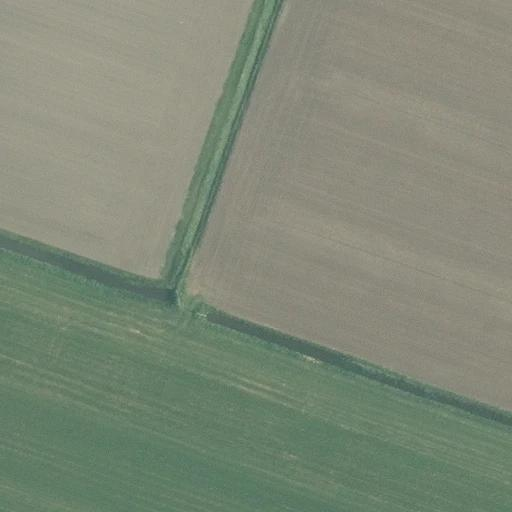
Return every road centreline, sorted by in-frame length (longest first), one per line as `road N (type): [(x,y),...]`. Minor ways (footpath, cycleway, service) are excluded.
road 1 (track): [(175,330),(0,269)]
road 2 (track): [(300,373),(175,330)]
